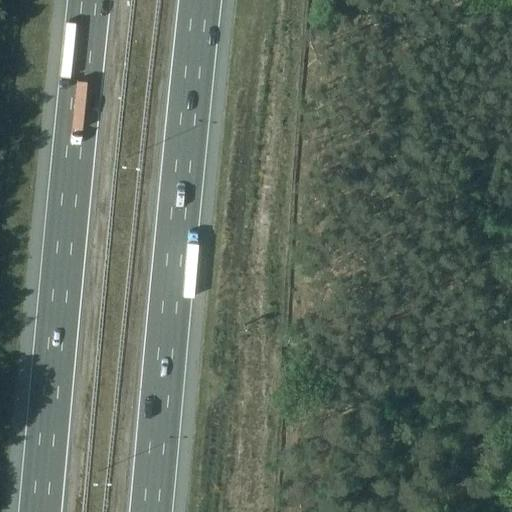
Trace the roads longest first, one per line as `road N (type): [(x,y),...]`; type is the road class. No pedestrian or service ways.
road 1 (motorway): [(89,0),(38,511)]
road 2 (motorway): [(150,511),(200,0)]
